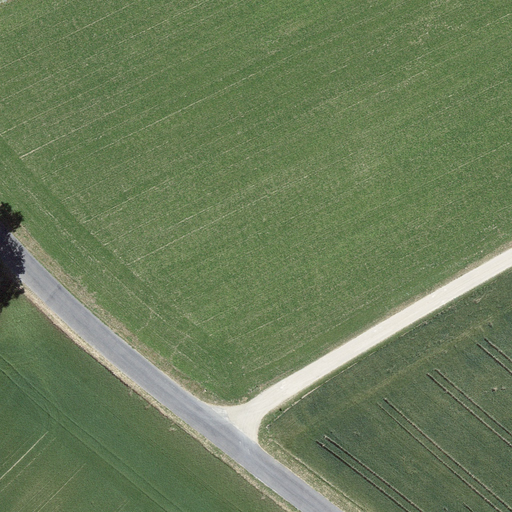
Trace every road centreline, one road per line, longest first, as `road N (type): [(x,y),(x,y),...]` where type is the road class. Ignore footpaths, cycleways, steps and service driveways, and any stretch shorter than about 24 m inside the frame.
road 1 (tertiary): [(322,511),(74,316),(0,240)]
road 2 (track): [(217,430),(511,261)]
